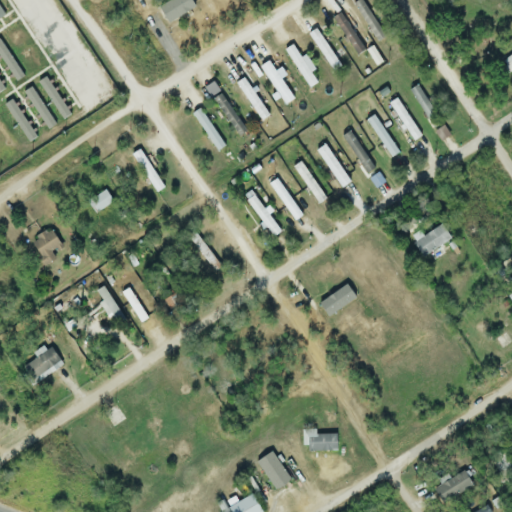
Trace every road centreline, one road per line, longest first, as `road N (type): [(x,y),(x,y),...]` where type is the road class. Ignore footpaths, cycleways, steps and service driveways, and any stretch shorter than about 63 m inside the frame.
road 1 (residential): [(0,458),(511,114)]
road 2 (residential): [(74,0),(416,511)]
road 3 (residential): [(0,203),(298,0)]
road 4 (residential): [(313,511),(511,379)]
road 5 (residential): [(397,0),(511,169)]
